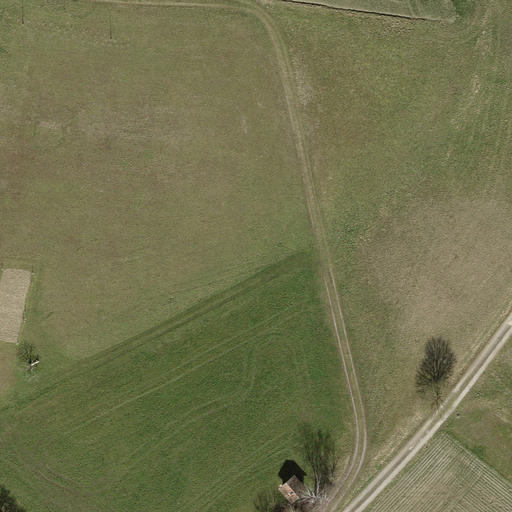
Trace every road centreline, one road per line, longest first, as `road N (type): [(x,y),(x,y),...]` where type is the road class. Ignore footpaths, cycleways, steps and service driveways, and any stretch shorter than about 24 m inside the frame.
road 1 (track): [(19,0),(121,14),(270,13),(293,34),(362,449),(325,511)]
road 2 (track): [(352,511),(511,321)]
